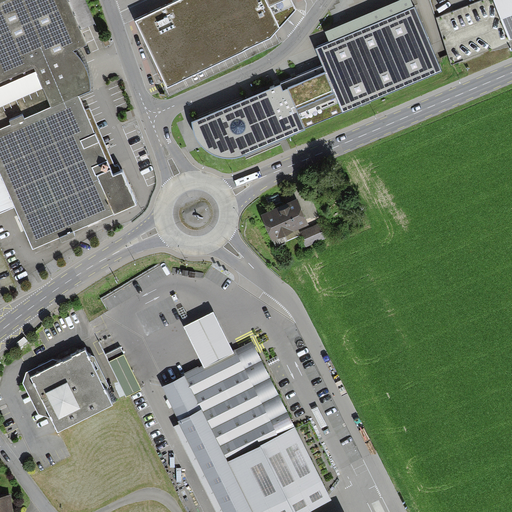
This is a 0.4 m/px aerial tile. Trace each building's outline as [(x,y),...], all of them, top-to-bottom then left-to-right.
[(66,0),(0,0),(0,166),(3,173),(0,173),(0,207),(14,201),(33,244),(135,200),(121,168),(112,172),(77,89),(89,84),(72,45),(84,40),(66,0)] [(170,0),(136,16),(167,83),(271,35),(285,18),(296,4),(294,0),(170,0)] [(511,0),(494,0),(509,38),(511,36),(511,0)] [(240,151),(442,66),(414,1),(315,43),(325,66),(283,84),(281,80),(193,117),(194,127),(199,137),(206,144),(215,150),(227,152),(240,151)] [(293,202),(258,218),(269,241),(304,225),(293,202)] [(320,223),(298,233),(304,246),(326,236),(320,223)] [(236,351),(214,308),(182,324),(202,364),(163,384),(227,511),(257,511),(323,480),(253,342),(236,351)] [(110,402),(83,348),(29,375),(57,429),(110,402)] [(0,511),(12,511),(10,493),(0,493),(0,511)]
